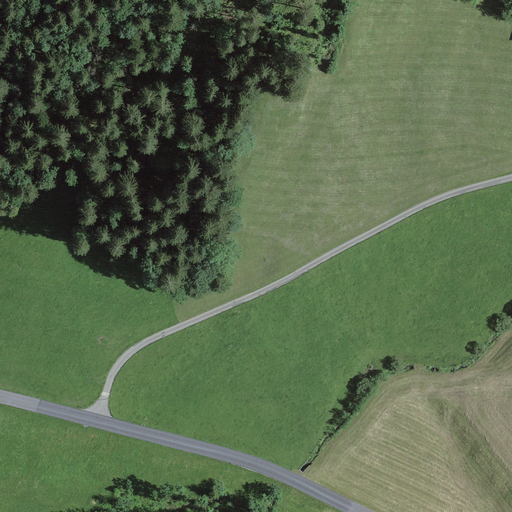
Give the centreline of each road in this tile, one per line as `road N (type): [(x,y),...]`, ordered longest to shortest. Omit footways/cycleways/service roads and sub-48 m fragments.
road 1 (track): [(511,177),(428,203),(147,341),(116,367),(97,421)]
road 2 (tertiary): [(0,395),(263,466),(362,511)]
